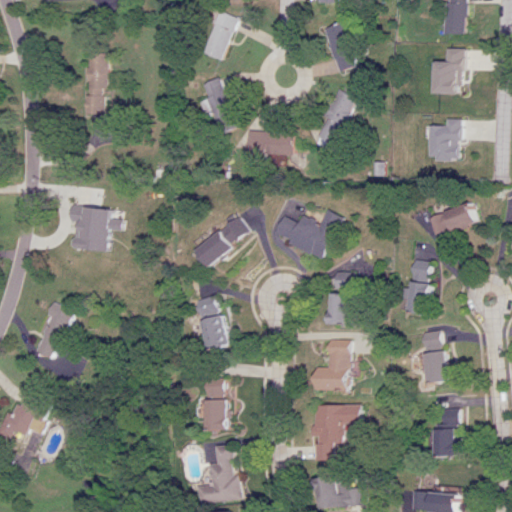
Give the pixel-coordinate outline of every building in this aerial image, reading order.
[(451,0),(451,33),(472,33),(471,0),(451,0)] [(226,59),(242,17),(222,9),(205,51),(226,59)] [(345,72),(365,66),(352,21),(332,27),(345,72)] [(443,92),(470,93),(471,48),(454,47),(453,61),(443,61),(443,92)] [(109,88),(110,53),(89,52),(89,114),(105,114),(105,88),(109,88)] [(205,83),(225,132),(244,125),(223,76),(205,83)] [(366,98),(346,88),(321,140),(341,150),(366,98)] [(299,157),(300,131),(253,130),(252,155),(299,157)] [(436,218),(443,236),(488,219),(481,201),(436,218)] [(117,208),(76,204),(75,221),(80,221),(77,247),(112,251),(115,228),(127,230),(128,219),(116,217),(117,208)] [(286,215),(279,233),(293,238),(291,244),(328,259),(345,215),(330,209),(325,222),(306,214),(303,222),(286,215)] [(255,232),(242,216),(201,249),(215,265),(255,232)] [(433,313),(435,282),(434,281),(436,260),(417,259),(414,288),(409,287),(408,299),(412,299),(411,311),(433,313)] [(336,287),(357,288),(358,272),(337,271),(336,287)] [(355,324),(356,292),(333,292),(332,323),(355,324)] [(219,293),(199,300),(215,350),(235,344),(219,293)] [(54,316),(39,350),(57,358),(78,310),(57,301),(50,314),(54,316)] [(426,331),(432,383),(454,380),(450,349),(446,350),(444,329),(426,331)] [(319,389),(351,389),(351,372),(352,372),(352,339),(329,339),(329,367),(319,367),(319,389)] [(233,378),(211,378),(212,429),(234,429),(233,378)] [(45,432),(58,405),(32,393),(27,404),(24,403),(9,433),(39,447),(41,442),(37,440),(38,438),(34,436),(37,428),(45,432)] [(318,404),(319,435),(322,435),(323,459),(341,459),(341,443),(350,442),(350,422),(366,422),(365,403),(318,404)] [(446,425),(463,424),(462,407),(445,408),(446,425)] [(440,456),(466,455),(465,439),(461,439),(461,427),(439,428),(440,456)] [(248,498),(245,474),(241,475),(238,444),(222,445),(223,462),(214,463),(216,484),(202,485),(203,503),(248,498)] [(328,508),(373,505),(371,486),(357,487),(356,482),(346,483),(346,476),(326,477),(328,508)] [(465,511),(467,493),(418,490),(417,511),(436,511),(465,511)]
